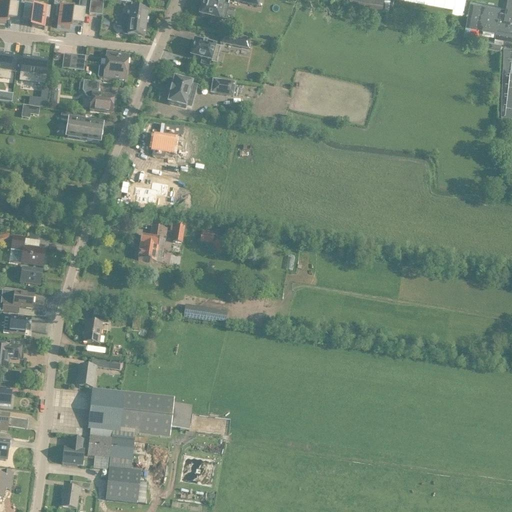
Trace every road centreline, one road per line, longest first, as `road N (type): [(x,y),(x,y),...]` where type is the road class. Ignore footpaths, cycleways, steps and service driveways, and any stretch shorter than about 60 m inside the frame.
road 1 (residential): [(33,511),(68,287),(110,165),(183,0)]
road 2 (track): [(511,484),(200,439),(178,447),(167,493),(149,511)]
